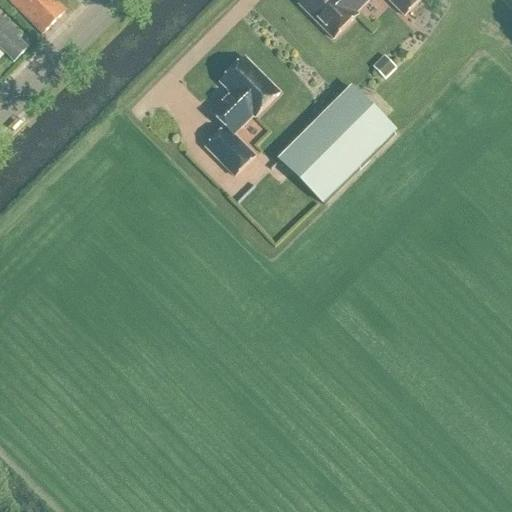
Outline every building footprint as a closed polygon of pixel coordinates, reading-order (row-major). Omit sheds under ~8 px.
[(6,0),(5,2),(41,38),(64,15),(49,0),(6,0)] [(373,0),(308,0),(300,8),(334,43),(359,18),(357,17),(373,0)] [(385,0),(405,19),(424,0),(385,0)] [(11,34),(0,22),(0,53),(12,66),(25,53),(9,37),(11,34)] [(256,121),(280,97),(246,62),(221,87),(232,98),(226,104),(225,102),(211,116),(226,132),(206,151),(235,180),(255,160),(234,139),(254,119),(256,121)] [(386,83),(397,72),(393,68),(382,78),(386,83)] [(352,91),(280,164),(324,208),(397,135),(352,91)]
